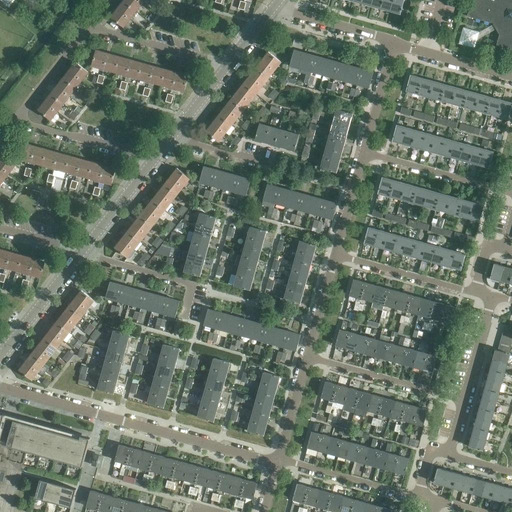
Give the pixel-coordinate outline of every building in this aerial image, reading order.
[(143,3),(138,0),(124,0),(124,1),(136,11),(143,3)] [(381,9),(383,0),(373,0),(372,6),(381,9)] [(391,11),(393,0),(383,0),(381,9),(391,11)] [(402,9),(404,0),(393,0),(391,11),(401,14),(402,10),(402,9)] [(511,0),(471,0),(467,16),(502,26),(495,52),(511,56),(511,0)] [(136,11),(124,1),(118,9),(130,19),(136,11)] [(130,19),(118,9),(111,17),(124,27),(130,19)] [(476,47),(481,31),(464,26),(460,43),(476,47)] [(104,69),(108,54),(96,50),(92,66),(104,69)] [(300,68),(305,53),(295,50),(290,66),(300,68)] [(281,62),(269,52),(262,60),(275,70),(281,62)] [(312,71),(316,56),(305,53),(300,68),(312,71)] [(116,72),(120,57),(108,54),(104,69),(116,72)] [(323,75),(327,59),(316,56),(312,71),(323,75)] [(127,75),(131,60),(120,57),(116,72),(127,75)] [(335,78),(339,62),(327,59),(323,75),(335,78)] [(138,78),(143,63),(131,60),(127,75),(138,78)] [(275,70),(262,60),(256,68),(269,78),(275,70)] [(88,72),(86,70),(76,62),(70,70),(82,80),(88,72)] [(346,81),(350,66),(339,62),(335,78),(346,81)] [(150,82),(154,66),(143,63),(138,78),(150,82)] [(161,85),(166,70),(154,66),(150,82),(161,85)] [(358,84),(362,69),(350,66),(346,81),(358,84)] [(269,78),(256,68),(250,76),(262,86),(269,78)] [(369,87),(373,72),(362,69),(358,84),(369,87)] [(82,80),(70,70),(64,78),(76,88),(82,80)] [(173,88),(177,73),(166,70),(161,85),(173,88)] [(185,91),(189,76),(177,73),(173,88),(185,91)] [(418,94),(423,78),(411,75),(410,79),(407,91),(418,94)] [(262,86),(250,76),(244,84),(256,94),(262,86)] [(76,88),(64,78),(57,86),(70,96),(76,88)] [(430,97),(434,82),(423,78),(418,94),(430,97)] [(441,100),(445,85),(434,82),(430,97),(441,100)] [(256,94),(244,84),(238,92),(250,101),(256,94)] [(453,103),(457,88),(445,85),(441,100),(453,103)] [(70,96),(57,86),(51,94),(64,104),(70,96)] [(464,107),(468,91),(457,88),(453,103),(464,107)] [(475,110),(480,94),(468,91),(464,107),(475,110)] [(250,101),(238,92),(231,100),(244,109),(250,101)] [(64,104),(51,94),(45,102),(58,112),(64,104)] [(487,113),(491,97),(480,94),(475,110),(487,113)] [(498,116),(503,101),(491,97),(487,113),(498,116)] [(244,109),(231,100),(225,107),(238,117),(244,109)] [(508,119),(511,105),(511,103),(503,101),(498,116),(508,119)] [(58,112),(45,102),(39,110),(51,120),(58,112)] [(238,117),(225,107),(219,115),(232,125),(238,117)] [(410,116),(412,110),(402,107),(400,113),(410,116)] [(350,124),(353,114),(337,110),(335,119),(350,124)] [(423,120),(425,114),(415,111),(413,117),(423,120)] [(433,122),(435,116),(425,114),(423,120),(433,122)] [(232,125),(219,115),(213,123),(225,133),(232,125)] [(446,126),(448,120),(438,117),(436,123),(446,126)] [(347,133),(349,126),(350,124),(335,119),(332,129),(347,133)] [(456,129),(458,123),(448,120),(446,126),(456,129)] [(225,133),(213,123),(207,131),(219,141),(225,133)] [(469,132),(471,126),(461,123),(459,130),(469,132)] [(266,142),(270,127),(260,124),(256,139),(266,142)] [(403,144),(407,128),(397,125),(394,135),(394,137),(393,141),(403,144)] [(479,135),(481,129),(471,126),(469,132),(479,135)] [(275,145),(279,129),(270,127),(266,142),(275,145)] [(412,146),(417,131),(407,128),(403,144),(412,146)] [(285,147),(289,132),(279,129),(275,145),(285,147)] [(345,143),(347,133),(332,129),(329,139),(345,143)] [(492,139),(494,133),(484,130),(482,136),(492,139)] [(422,149),(426,133),(417,131),(412,146),(422,149)] [(295,150),(299,135),(289,132),(285,147),(295,150)] [(432,152),(436,136),(426,133),(422,149),(432,152)] [(441,154),(445,139),(436,136),(432,152),(441,154)] [(342,153),(344,145),(345,143),(329,139),(326,148),(342,153)] [(451,157),(455,141),(445,139),(441,154),(451,157)] [(460,160),(465,144),(455,141),(451,157),(460,160)] [(31,162),(36,146),(24,143),(20,158),(31,162)] [(470,162),(474,147),(465,144),(460,160),(470,162)] [(43,165),(47,150),(36,146),(31,162),(43,165)] [(480,165),(484,149),(474,147),(470,162),(480,165)] [(339,162),(342,153),(326,148),(324,158),(339,162)] [(491,162),(494,152),(484,149),(480,165),(490,168),(491,164),(491,162)] [(54,168),(59,153),(47,150),(43,165),(54,168)] [(66,171),(70,156),(59,153),(54,168),(66,171)] [(16,165),(13,163),(3,155),(0,159),(0,165),(9,173),(16,165)] [(77,174),(81,159),(70,156),(66,171),(77,174)] [(336,172),(339,165),(339,162),(324,158),(321,168),(336,172)] [(89,178),(93,162),(81,159),(77,174),(89,178)] [(100,181),(104,166),(93,162),(89,178),(100,181)] [(9,173),(0,165),(0,178),(3,181),(9,173)] [(112,184),(116,169),(104,166),(100,181),(112,184)] [(212,185),(216,170),(204,167),(200,182),(212,185)] [(190,178),(178,168),(171,176),(184,186),(190,178)] [(223,188),(227,173),(216,170),(212,185),(223,188)] [(235,191),(239,176),(227,173),(223,188),(235,191)] [(184,186),(171,176),(165,184),(177,194),(184,186)] [(246,195),(251,179),(239,176),(235,191),(246,195)] [(390,196),(394,181),(383,177),(380,187),(379,189),(378,193),(390,196)] [(401,199),(406,184),(394,181),(390,196),(401,199)] [(177,194),(165,184),(159,192),(171,202),(177,194)] [(276,203),(280,188),(268,184),(264,200),(276,203)] [(413,203),(417,187),(406,184),(401,199),(413,203)] [(424,206),(429,190),(417,187),(413,203),(424,206)] [(287,206),(291,191),(280,188),(276,203),(287,206)] [(436,209),(440,193),(429,190),(424,206),(436,209)] [(298,209),(303,194),(291,191),(287,206),(298,209)] [(171,202),(159,192),(153,200),(165,210),(171,202)] [(447,212),(451,196),(440,193),(436,209),(447,212)] [(310,212),(314,197),(303,194),(298,209),(310,212)] [(459,215),(463,200),(451,196),(447,212),(459,215)] [(321,215),(326,200),(314,197),(310,212),(321,215)] [(165,210),(153,200),(146,208),(159,218),(165,210)] [(333,219),(337,203),(326,200),(321,215),(333,219)] [(470,218),(474,203),(463,200),(459,215),(470,218)] [(480,221),(483,211),(483,210),(484,206),(474,203),(470,218),(480,221)] [(159,218),(146,208),(140,216),(153,226),(159,218)] [(382,218),(384,212),(374,209),(372,216),(382,218)] [(213,227),(216,218),(201,213),(198,223),(213,227)] [(395,222),(397,216),(387,213),(385,219),(395,222)] [(153,226),(140,216),(134,224),(147,233),(153,226)] [(405,225),(407,219),(397,216),(395,222),(405,225)] [(418,228),(420,222),(410,219),(408,225),(418,228)] [(428,231),(430,225),(420,222),(418,228),(428,231)] [(211,237),(213,227),(198,223),(195,233),(211,237)] [(147,233),(134,224),(128,232),(140,241),(147,233)] [(441,235),(443,228),(433,226),(431,232),(441,235)] [(263,241),(266,231),(251,227),(248,237),(263,241)] [(374,246),(379,230),(369,227),(366,237),(365,239),(366,239),(364,243),(374,246)] [(451,237),(453,231),(443,228),(441,235),(451,237)] [(384,248),(388,233),(379,230),(374,246),(384,248)] [(140,241),(128,232),(122,239),(134,249),(140,241)] [(464,241),(465,235),(455,232),(454,238),(464,241)] [(208,247),(211,237),(195,233),(193,242),(208,247)] [(394,251),(398,235),(388,233),(384,248),(394,251)] [(403,254),(408,238),(398,235),(394,251),(403,254)] [(474,244),(475,238),(465,235),(464,241),(474,244)] [(261,251),(263,241),(248,237),(245,247),(261,251)] [(413,256),(417,241),(408,238),(403,254),(413,256)] [(134,249),(122,239),(115,247),(128,257),(134,249)] [(313,255),(316,245),(301,241),(298,251),(313,255)] [(423,259),(427,243),(417,241),(413,256),(423,259)] [(205,256),(208,247),(193,242),(190,252),(205,256)] [(432,262),(436,246),(427,243),(423,259),(432,262)] [(442,264),(446,249),(436,246),(432,262),(442,264)] [(258,260),(261,251),(245,247),(243,256),(258,260)] [(0,266),(4,267),(9,252),(0,249),(0,266)] [(451,267),(456,251),(446,249),(442,264),(451,267)] [(311,265),(313,257),(313,255),(298,251),(295,260),(311,265)] [(463,264),(466,254),(456,251),(451,267),(461,270),(463,266),(463,264)] [(16,271),(20,255),(9,252),(4,267),(16,271)] [(203,266),(205,256),(190,252),(187,262),(203,266)] [(27,274),(32,258),(20,255),(16,271),(27,274)] [(255,270),(258,260),(243,256),(240,266),(255,270)] [(39,277),(43,262),(32,258),(27,274),(39,277)] [(308,274),(311,265),(295,260),(293,270),(308,274)] [(200,276),(203,266),(187,262),(185,271),(200,276)] [(500,281),(504,266),(494,264),(491,278),(500,281)] [(253,280),(255,270),(240,266),(237,276),(253,280)] [(510,283),(511,275),(511,268),(504,266),(500,281),(510,283)] [(305,284),(307,277),(308,274),(293,270),(290,280),(305,284)] [(250,290),(253,280),(237,276),(235,285),(250,290)] [(362,298),(366,283),(354,279),(351,290),(351,291),(350,295),(362,298)] [(303,294),(305,284),(290,280),(287,289),(303,294)] [(118,301),(122,285),(111,282),(107,297),(118,301)] [(373,301),(377,286),(366,283),(362,298),(373,301)] [(130,304),(134,288),(122,285),(118,301),(130,304)] [(385,305),(389,289),(377,286),(373,301),(385,305)] [(141,307),(145,292),(134,288),(130,304),(141,307)] [(300,303),(302,296),(303,294),(287,289),(285,299),(300,303)] [(396,308),(400,292),(389,289),(385,305),(396,308)] [(94,300),(82,291),(75,299),(88,308),(94,300)] [(153,310),(157,295),(145,292),(141,307),(153,310)] [(407,311),(412,295),(400,292),(396,308),(407,311)] [(164,313),(168,298),(157,295),(153,310),(164,313)] [(419,314),(423,299),(412,295),(407,311),(419,314)] [(176,317),(180,301),(168,298),(164,313),(176,317)] [(88,308),(75,299),(69,307),(82,316),(88,308)] [(430,317),(435,302),(423,299),(419,314),(430,317)] [(442,320),(446,305),(435,302),(430,317),(442,320)] [(452,323),(455,313),(455,312),(456,308),(446,305),(442,320),(452,323)] [(82,316),(69,307),(63,314),(76,324),(82,316)] [(216,328),(220,312),(209,309),(205,325),(216,328)] [(228,331),(232,316),(220,312),(216,328),(228,331)] [(76,324),(63,314),(57,322),(69,332),(76,324)] [(239,334),(243,319),(232,316),(228,331),(239,334)] [(251,337),(255,322),(243,319),(239,334),(251,337)] [(346,348),(350,332),(345,331),(347,322),(344,321),(341,330),(340,330),(338,340),(337,340),(337,341),(336,345),(346,348)] [(69,332),(57,322),(51,330),(63,340),(69,332)] [(262,340),(266,325),(255,322),(251,337),(262,340)] [(273,344),(278,328),(266,325),(262,340),(273,344)] [(285,347),(289,331),(278,328),(273,344),(285,347)] [(63,340),(51,330),(45,338),(57,348),(63,340)] [(127,345),(130,335),(114,331),(112,341),(127,345)] [(296,350),(301,335),(289,331),(285,347),(296,350)] [(356,351),(360,335),(350,332),(346,348),(356,351)] [(511,336),(503,334),(501,339),(511,342),(511,336)] [(365,353),(370,338),(360,335),(356,351),(365,353)] [(57,348),(45,338),(38,346),(51,356),(57,348)] [(375,356),(379,340),(370,338),(365,353),(375,356)] [(511,348),(511,346),(511,342),(501,339),(500,345),(511,348)] [(385,359),(389,343),(379,340),(375,356),(385,359)] [(124,354),(127,345),(112,341),(109,350),(124,354)] [(394,361),(399,346),(389,343),(385,359),(394,361)] [(177,359),(180,349),(164,345),(162,354),(177,359)] [(510,353),(511,348),(500,345),(498,350),(510,353)] [(51,356),(38,346),(32,354),(45,364),(51,356)] [(404,364),(408,348),(399,346),(394,361),(404,364)] [(414,367),(418,351),(408,348),(404,364),(414,367)] [(122,364),(124,354),(109,350),(106,360),(122,364)] [(510,353),(498,350),(496,350),(493,359),(507,363),(510,353)] [(423,369),(427,354),(418,351),(414,367),(423,369)] [(45,364),(32,354),(26,362),(39,371),(45,364)] [(174,368),(177,359),(162,354),(159,364),(174,368)] [(435,367),(437,356),(427,354),(423,369),(433,372),(434,368),(435,367)] [(227,373),(230,363),(215,358),(212,368),(227,373)] [(505,373),(507,363),(493,359),(491,369),(505,373)] [(119,374),(122,364),(106,360),(104,369),(119,374)] [(39,371),(26,362),(20,370),(32,379),(39,371)] [(172,378),(174,368),(159,364),(156,374),(172,378)] [(224,382),(227,373),(212,368),(209,378),(224,382)] [(116,383),(119,374),(104,369),(101,379),(116,383)] [(502,383),(505,373),(491,369),(488,379),(502,383)] [(277,386),(280,377),(265,372),(262,382),(277,386)] [(169,388),(172,378),(156,374),(154,383),(169,388)] [(222,392),(224,382),(209,378),(206,388),(222,392)] [(114,393),(116,383),(101,379),(98,389),(114,393)] [(499,392),(502,383),(488,379),(485,388),(499,392)] [(274,396),(276,389),(277,386),(262,382),(259,392),(274,396)] [(333,401),(338,385),(326,382),(323,392),(323,393),(322,397),(333,401)] [(166,397),(169,388),(154,383),(151,393),(166,397)] [(345,404),(349,388),(338,385),(333,401),(345,404)] [(219,401),(222,392),(206,388),(204,397),(219,401)] [(356,407),(361,391),(349,388),(345,404),(356,407)] [(497,402),(499,392),(485,388),(483,398),(497,402)] [(368,410),(372,394),(361,391),(356,407),(368,410)] [(272,406),(274,396),(259,392),(257,401),(272,406)] [(164,407),(166,397),(151,393),(148,403),(164,407)] [(379,413),(384,398),(372,394),(368,410),(379,413)] [(216,411),(219,401),(204,397),(201,407),(216,411)] [(391,416),(395,401),(384,398),(379,413),(391,416)] [(494,412),(497,402),(483,398),(480,408),(494,412)] [(269,415),(271,408),(272,406),(257,401),(254,411),(269,415)] [(402,420),(406,404),(395,401),(391,416),(402,420)] [(413,423),(418,407),(406,404),(402,420),(413,423)] [(214,421),(216,411),(201,407),(198,417),(214,421)] [(423,425),(426,415),(427,414),(428,410),(418,407),(413,423),(423,425)] [(491,421),(494,412),(480,408),(477,417),(491,421)] [(267,425),(269,415),(254,411),(251,421),(267,425)] [(0,511),(9,511),(27,450),(83,466),(89,446),(77,442),(78,437),(76,436),(74,442),(19,426),(21,418),(5,414),(1,430),(0,433),(0,511)] [(489,431),(491,421),(477,417),(475,427),(489,431)] [(264,435),(266,427),(267,425),(251,421),(249,431),(264,435)] [(486,440),(489,431),(475,427),(472,437),(486,440)] [(318,450),(322,434),(312,432),(309,442),(309,443),(308,447),(318,450)] [(327,453),(332,437),(322,434),(318,450),(327,453)] [(337,455),(341,440),(332,437),(327,453),(337,455)] [(483,450),(486,440),(472,437),(469,446),(483,450)] [(347,458),(351,442),(341,440),(337,455),(347,458)] [(356,461),(361,445),(351,442),(347,458),(356,461)] [(127,463),(132,448),(120,445),(116,460),(127,463)] [(366,463),(370,448),(361,445),(356,461),(366,463)] [(139,467),(143,451),(132,448),(127,463),(139,467)] [(376,466),(380,450),(370,448),(366,463),(376,466)] [(385,469),(390,453),(380,450),(376,466),(385,469)] [(150,470),(155,455),(143,451),(139,467),(150,470)] [(395,471),(399,456),(390,453),(385,469),(395,471)] [(101,467),(103,457),(95,455),(93,464),(101,467)] [(162,473),(166,458),(155,455),(150,470),(162,473)] [(406,469),(409,458),(399,456),(395,471),(405,474),(406,470),(407,469),(406,469)] [(173,476),(177,461),(166,458),(162,473),(173,476)] [(185,479),(189,464),(177,461),(173,476),(185,479)] [(196,482),(200,467),(189,464),(185,479),(196,482)] [(208,486),(212,470),(200,467),(196,482),(208,486)] [(444,485),(448,471),(438,468),(434,482),(444,485)] [(219,489),(223,474),(212,470),(208,486),(219,489)] [(454,487),(457,473),(448,471),(444,485),(454,487)] [(463,490),(467,476),(457,473),(454,487),(463,490)] [(230,492),(235,477),(223,474),(219,489),(230,492)] [(473,493),(477,479),(467,476),(463,490),(473,493)] [(242,495),(246,480),(235,477),(230,492),(242,495)] [(48,500),(53,482),(41,479),(36,496),(36,497),(48,500)] [(482,495),(486,481),(477,479),(473,493),(482,495)] [(255,493),(258,483),(246,480),(242,495),(254,499),(255,495),(255,493)] [(492,498),(496,484),(486,481),(482,495),(492,498)] [(60,504),(65,485),(53,482),(48,500),(60,504)] [(305,503),(309,487),(298,484),(293,499),(305,503)] [(502,501),(506,487),(496,484),(492,498),(502,501)] [(71,507),(77,489),(65,485),(60,504),(71,507)] [(317,506),(321,490),(309,487),(305,503),(317,506)] [(511,503),(511,501),(511,488),(506,487),(502,501),(511,503)] [(328,509),(332,493),(321,490),(317,506),(328,509)] [(98,509),(103,494),(91,491),(87,506),(98,509)] [(339,511),(344,497),(332,493),(328,509),(339,511)] [(107,511),(110,511),(114,497),(103,494),(98,509),(107,511)] [(122,511),(126,500),(114,497),(110,511),(122,511)] [(351,511),(355,500),(344,497),(339,511),(351,511)] [(134,511),(137,503),(126,500),(122,511),(134,511)] [(364,511),(367,503),(355,500),(351,511),(364,511)] [(147,511),(149,507),(137,503),(134,511),(147,511)] [(376,511),(378,506),(367,503),(364,511),(376,511)]
